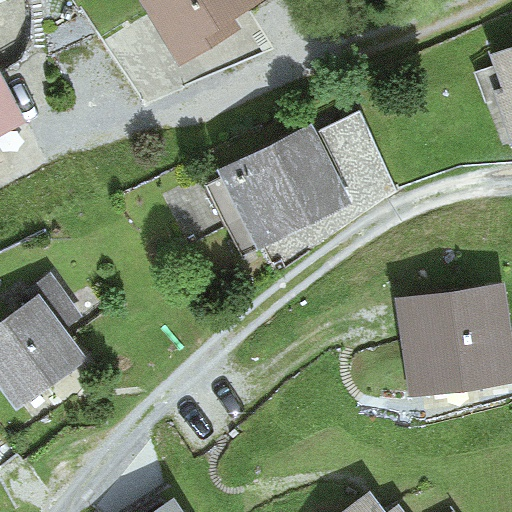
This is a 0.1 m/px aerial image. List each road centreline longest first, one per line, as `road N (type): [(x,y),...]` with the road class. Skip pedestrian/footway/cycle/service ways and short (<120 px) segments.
road 1 (track): [(511,173),(487,174),(392,211),(182,393),(71,511)]
road 2 (track): [(482,0),(45,155)]
